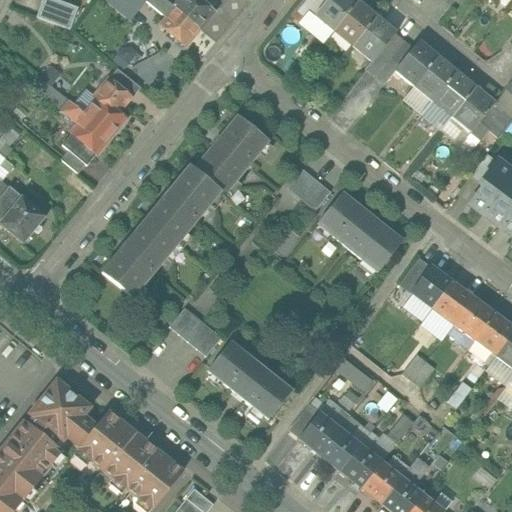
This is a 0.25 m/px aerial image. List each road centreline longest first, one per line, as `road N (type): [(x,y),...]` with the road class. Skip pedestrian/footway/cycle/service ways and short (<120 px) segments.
road 1 (residential): [(228,57),(511,285)]
road 2 (residential): [(27,300),(285,511)]
road 3 (residential): [(27,300),(228,57)]
